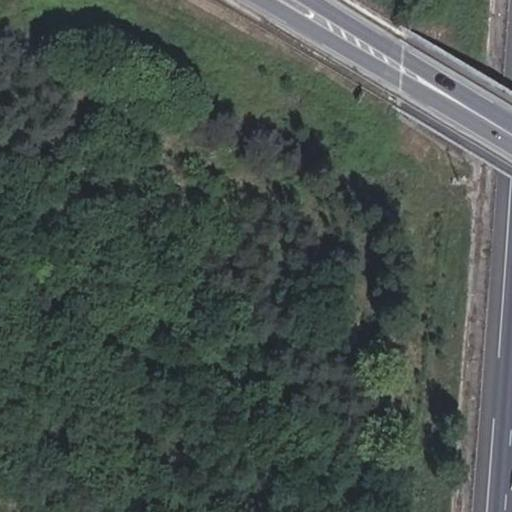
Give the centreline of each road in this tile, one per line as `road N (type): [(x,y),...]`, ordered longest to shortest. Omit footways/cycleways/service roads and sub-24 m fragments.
road 1 (primary): [(252,0),(511,148)]
road 2 (primary): [(511,120),(310,0)]
